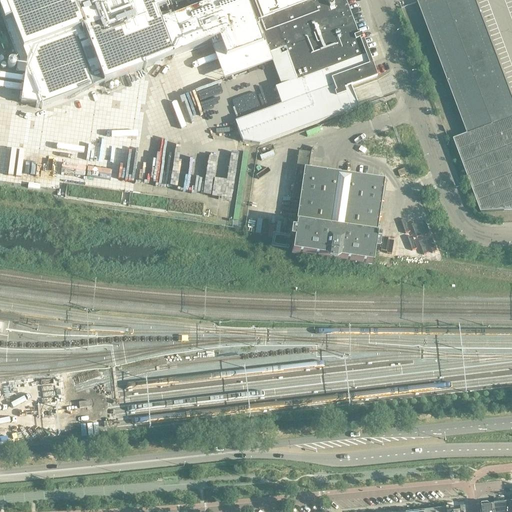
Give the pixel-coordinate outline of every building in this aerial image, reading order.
[(37,109),(173,57),(160,23),(169,20),(161,0),(2,0),(5,6),(3,6),(0,7),(0,14),(2,19),(17,60),(15,72),(24,73),(20,103),(35,105),(35,108),(37,109)] [(221,0),(169,20),(160,23),(173,57),(217,41),(224,60),(240,53),(244,63),(260,57),(256,47),(265,44),(256,23),(311,1),(310,0),(221,0)] [(161,0),(169,20),(221,0),(161,0)] [(314,0),(311,1),(256,23),(265,44),(269,55),(284,49),(296,80),(364,54),(358,39),(361,38),(360,36),(346,0),(314,0)] [(422,0),(417,2),(467,135),(453,140),(480,213),(511,210),(511,99),(474,0),(422,0)] [(282,110),(237,127),(243,142),(259,145),(303,129),(357,108),(357,107),(350,88),(333,94),(327,79),(368,64),(364,54),(296,80),(280,86),(274,88),(281,105),(282,110)] [(368,64),(327,79),(333,94),(350,88),(376,78),(371,65),(370,63),(368,64)] [(210,139),(207,163),(211,163),(212,160),(231,163),(237,164),(238,153),(232,152),(233,142),(210,139)] [(293,244),(291,253),(371,265),(373,255),(373,251),(377,251),(379,242),(375,242),(383,180),(307,169),(310,153),(298,152),(291,198),(299,199),(296,220),(295,230),(291,229),(289,239),(293,239),(293,244)] [(407,168),(398,171),(400,177),(408,173),(407,168)] [(511,511),(511,503),(494,505),(495,511),(511,511)]
